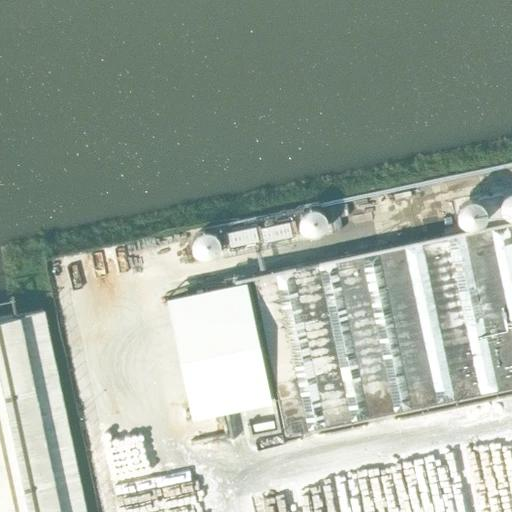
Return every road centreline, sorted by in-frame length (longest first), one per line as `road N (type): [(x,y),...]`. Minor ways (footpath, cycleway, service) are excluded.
road 1 (unknown): [(211,471),(176,306),(185,272),(209,254),(511,185)]
road 2 (unknown): [(511,419),(414,425),(211,471)]
